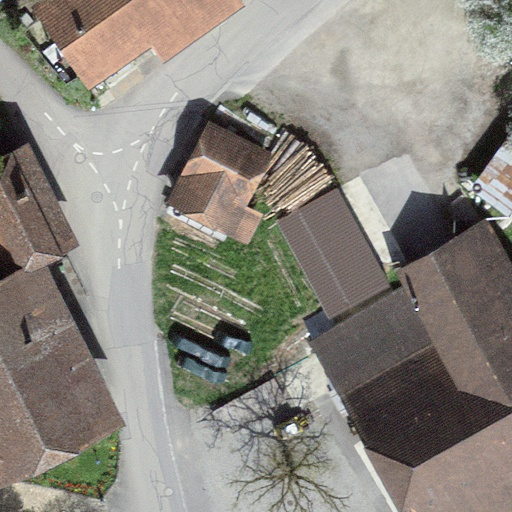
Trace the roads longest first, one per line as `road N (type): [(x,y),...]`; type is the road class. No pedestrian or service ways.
road 1 (residential): [(120,186),(120,275),(155,511)]
road 2 (residential): [(287,0),(154,124),(120,186)]
road 3 (residential): [(0,65),(120,186)]
